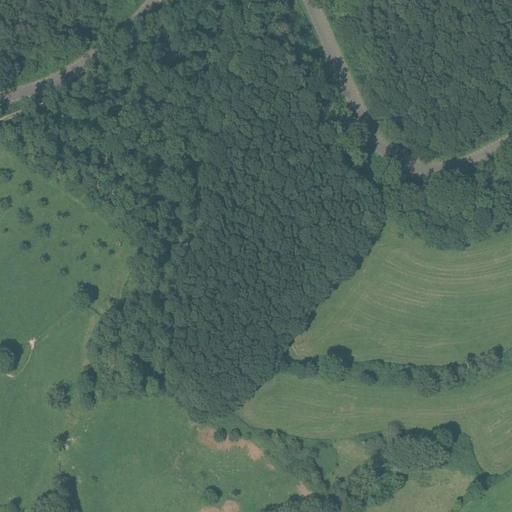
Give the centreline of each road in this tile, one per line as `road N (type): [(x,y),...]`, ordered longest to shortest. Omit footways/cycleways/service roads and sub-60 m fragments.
road 1 (tertiary): [(511,140),(453,167),(395,159),(366,128),(308,0)]
road 2 (unknown): [(349,0),(371,44),(398,71),(411,129),(424,141),(453,145),(511,106)]
road 3 (tertiary): [(154,0),(83,64),(0,98)]
